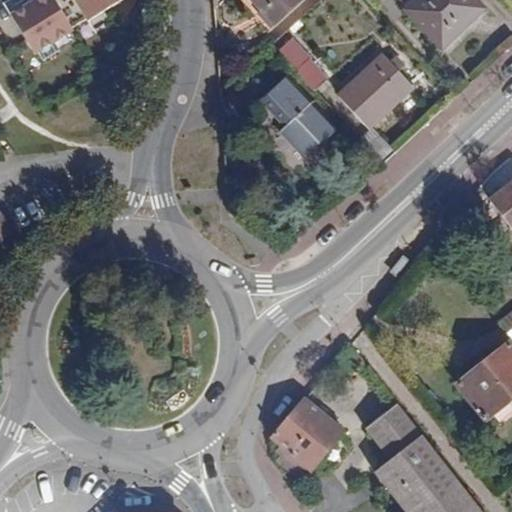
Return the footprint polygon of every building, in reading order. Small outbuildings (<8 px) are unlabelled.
[(33,0),(9,15),(32,53),(36,51),(68,31),(71,30),(69,27),(85,18),(86,20),(119,0),(33,0)] [(247,0),(271,26),(300,0),(247,0)] [(468,0),(415,0),(405,10),(439,47),(479,11),(468,0)] [(68,31),(36,51),(41,60),(73,40),(68,31)] [(276,50),(314,90),(323,81),(307,63),(310,60),(290,38),(276,50)] [(382,58),(338,97),(368,129),(411,88),(382,58)] [(285,76),(262,97),(286,123),(279,130),(303,156),(334,127),(285,76)] [(511,195),(506,188),(489,201),(511,228),(511,195)] [(485,419),(487,417),(511,396),(511,345),(511,346),(508,344),(457,384),(485,419)] [(511,396),(487,417),(491,422),(506,412),(511,417),(511,416),(511,396)] [(482,511),(397,404),(366,428),(391,461),(376,472),(407,511),(482,511)] [(342,436),(302,405),(284,428),(270,446),(279,453),(308,475),(311,477),(342,436)] [(308,475),(279,453),(274,459),(281,464),(276,469),(299,487),(308,475)]
